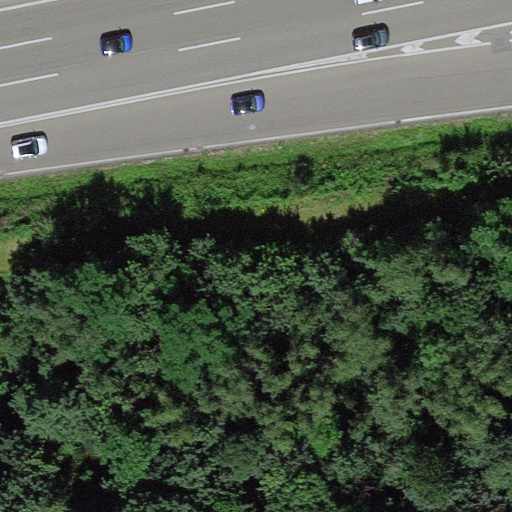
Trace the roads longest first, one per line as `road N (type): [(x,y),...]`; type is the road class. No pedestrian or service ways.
road 1 (motorway): [(0,101),(511,57)]
road 2 (motorway): [(0,66),(339,0)]
